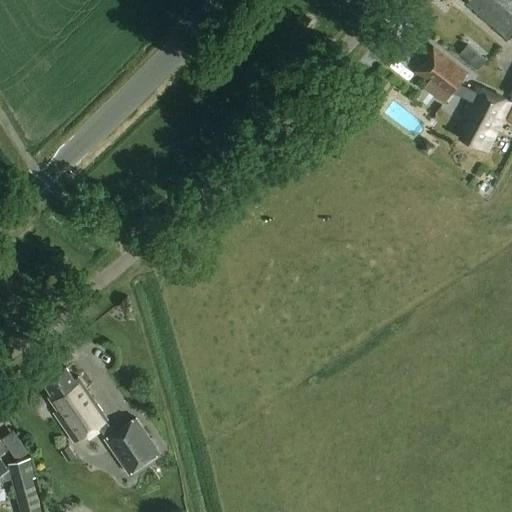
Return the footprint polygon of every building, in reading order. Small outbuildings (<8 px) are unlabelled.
[(511,0),(470,0),(471,1),(468,5),(508,40),(511,36),(511,0)] [(475,41),(466,50),(482,65),(490,57),(475,41)] [(419,65),(414,73),(427,84),(424,88),(443,103),(449,96),(451,93),(471,102),(475,92),(458,84),(465,75),(432,49),(426,57),(430,60),(423,68),(419,65)] [(472,119),(461,139),(488,152),(511,102),(478,87),(475,92),(471,102),(465,116),(472,119)] [(136,418),(115,433),(106,420),(108,419),(79,377),(75,379),(66,367),(44,382),(53,394),(50,397),(59,410),(55,413),(74,441),(99,425),(108,438),(106,439),(129,473),(160,452),(136,418)] [(61,451),(68,461),(76,456),(69,446),(61,451)] [(30,458),(8,464),(20,511),(42,511),(33,478),(35,478),(30,458)]
